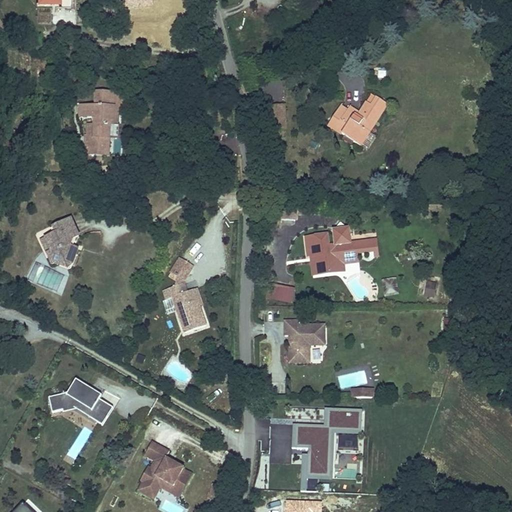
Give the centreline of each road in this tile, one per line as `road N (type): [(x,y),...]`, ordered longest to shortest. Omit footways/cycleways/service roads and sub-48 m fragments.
road 1 (unclassified): [(240,511),(251,461),(251,221),(238,98),(210,0)]
road 2 (unknown): [(0,307),(251,444)]
